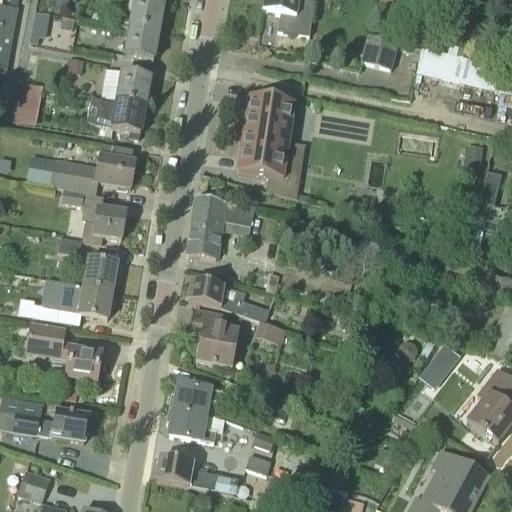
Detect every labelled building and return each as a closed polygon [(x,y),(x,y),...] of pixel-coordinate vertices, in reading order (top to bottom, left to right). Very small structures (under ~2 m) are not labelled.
[(313,8),(297,5),(298,0),(263,0),(261,17),(256,51),(274,55),(277,38),(307,42),(313,8)] [(470,0),(467,11),(490,18),(496,0),(470,0)] [(129,32),(157,37),(163,4),(154,2),(153,7),(134,4),(129,32)] [(0,109),(17,13),(0,10),(0,109)] [(50,20),(35,17),(31,41),(40,42),(46,43),(50,20)] [(61,31),(74,34),(76,24),(63,22),(61,31)] [(151,71),(157,37),(129,32),(124,61),(142,64),(141,69),(151,71)] [(359,68),(390,76),(397,48),(366,40),(359,68)] [(446,60),(462,63),(465,52),(448,48),(446,60)] [(511,74),(462,63),(446,60),(421,54),(415,77),(511,100),(511,74)] [(69,63),(67,75),(80,77),(83,65),(69,63)] [(116,106),(144,111),(150,78),(140,76),(139,81),(121,77),(116,106)] [(14,125),(35,129),(44,90),(23,86),(14,125)] [(242,140),(288,147),(294,109),(248,102),(242,140)] [(138,145),(144,111),(116,106),(115,111),(111,135),(129,138),(128,143),(138,145)] [(110,135),(111,135),(115,111),(98,108),(94,132),(110,135)] [(295,205),(299,179),(283,177),(288,147),(242,140),(236,178),(267,183),(265,197),(295,205)] [(482,153),(466,150),(463,169),(479,171),(482,153)] [(48,192),(62,195),(84,199),(93,200),(95,188),(126,194),(129,194),(134,167),(99,160),(97,172),(54,164),(48,192)] [(493,211),(501,180),(485,176),(477,207),(493,211)] [(60,208),(82,212),(84,199),(62,195),(60,208)] [(195,202),(187,260),(215,265),(220,226),(242,230),(250,231),(252,212),(195,202)] [(311,203),(309,209),(325,214),(327,207),(311,203)] [(84,226),(81,247),(100,250),(102,242),(120,245),(125,218),(97,213),(94,228),(84,226)] [(290,242),(306,246),(310,230),(295,226),(290,242)] [(479,250),(482,235),(473,233),(469,248),(479,250)] [(351,284),(355,266),(511,306),(511,284),(349,243),(338,281),(351,284)] [(116,269),(87,264),(82,292),(111,297),(116,269)] [(278,280),(267,278),(264,295),(275,297),(278,280)] [(244,298),(227,293),(190,286),(190,289),(188,291),(187,295),(188,297),(186,308),(220,313),(258,325),(264,327),(268,316),(242,306),(244,298)] [(82,292),(70,290),(67,305),(80,307),(78,320),(106,325),(111,297),(82,292)] [(511,347),(511,311),(505,309),(484,352),(504,362),(511,347)] [(194,367),(231,374),(238,336),(223,333),(225,322),(192,317),(189,336),(190,337),(190,333),(200,334),(194,367)] [(264,327),(258,325),(253,341),(279,350),(284,336),(264,329),(264,327)] [(60,349),(63,333),(30,328),(26,352),(69,360),(65,383),(95,387),(100,361),(82,358),(83,353),(60,349)] [(414,352),(414,351),(414,350),(412,349),(411,348),(410,347),(409,347),(407,346),(405,346),(403,347),(402,347),(401,348),(399,349),(398,350),(397,351),(397,353),(396,354),(396,356),(396,357),(397,359),(397,360),(398,361),(398,362),(400,363),(401,364),(402,365),(404,365),(405,365),(407,365),(409,365),(410,364),(411,364),(412,363),(413,362),(414,361),(415,359),(415,358),(415,357),(415,355),(415,353),(414,352)] [(0,364),(0,379),(7,381),(9,366),(0,364)] [(437,382),(425,373),(418,382),(430,391),(437,382)] [(511,406),(511,385),(497,374),(496,373),(466,410),(473,416),(465,427),(484,441),(485,440),(497,449),(511,430),(509,428),(511,423),(511,415),(508,412),(511,406)] [(168,414),(204,420),(206,405),(219,408),(221,397),(177,389),(175,401),(170,400),(168,414)] [(38,425),(39,422),(41,408),(1,401),(0,404),(0,433),(11,436),(82,448),(84,437),(87,438),(90,426),(86,425),(87,423),(53,417),(52,428),(38,425)] [(287,412),(266,404),(261,417),(283,425),(287,412)] [(201,435),(204,420),(168,414),(165,429),(170,430),(168,441),(212,449),(214,437),(201,435)] [(408,451),(413,439),(402,434),(396,445),(408,451)] [(269,454),(273,442),(257,437),(253,449),(269,454)] [(427,508),(416,502),(410,511),(470,511),(488,480),(441,455),(431,473),(443,479),(427,508)] [(270,467),(248,460),(244,474),(265,481),(270,467)] [(155,486),(214,497),(232,500),(235,484),(198,478),(198,480),(189,479),(191,469),(159,463),(155,486)] [(311,488),(342,496),(349,471),(317,463),(311,488)] [(40,509),(41,508),(49,485),(24,475),(16,499),(40,509)] [(306,511),(338,511),(341,501),(312,493),(306,511)]
